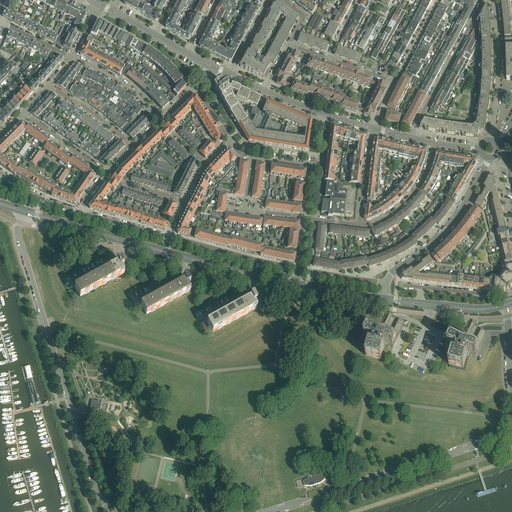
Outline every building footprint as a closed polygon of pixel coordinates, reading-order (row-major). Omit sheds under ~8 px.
[(47,0),(44,8),(43,9),(45,10),(47,6),(50,8),(53,0),(47,0)] [(53,0),(50,8),(49,9),(53,11),(59,1),(57,0),(53,0)] [(125,5),(131,8),(136,0),(134,0),(125,0),(124,3),(125,5)] [(134,0),(136,0),(131,8),(136,11),(140,3),(141,4),(142,0),(134,0)] [(154,2),(150,0),(149,0),(149,2),(155,5),(154,8),(161,11),(163,9),(162,9),(163,7),(164,7),(154,2)] [(181,0),(178,0),(177,3),(187,8),(189,4),(181,0)] [(225,0),(222,0),(220,3),(228,7),(229,5),(234,8),(236,5),(225,0)] [(306,11),(309,13),(314,4),(315,3),(315,2),(316,0),(313,0),(313,1),(313,2),(312,3),(310,2),(306,11)] [(424,2),(424,0),(417,0),(415,4),(420,7),(427,11),(430,5),(424,2)] [(449,9),(453,11),(458,0),(453,0),(451,5),(449,9)] [(458,0),(453,11),(456,13),(458,8),(462,0),(458,0)] [(462,0),(458,8),(456,13),(458,14),(459,10),(459,9),(460,9),(461,7),(462,8),(463,6),(464,4),(466,0),(462,0)] [(463,6),(469,9),(473,0),(467,0),(465,4),(464,4),(463,6)] [(473,0),(469,9),(472,11),(477,2),(474,0),(473,0)] [(59,1),(53,11),(58,13),(59,12),(63,3),(59,1)] [(371,5),(363,1),(361,5),(369,10),(370,8),(371,5)] [(199,5),(198,7),(205,11),(207,6),(198,2),(197,4),(199,5)] [(269,66),(270,64),(271,63),(273,64),(298,18),(287,12),(285,10),(285,9),(275,2),(269,12),(240,67),(244,70),(262,78),(263,78),(269,66)] [(340,4),(339,7),(341,8),(348,11),(351,5),(344,2),(344,3),(341,2),(340,4)] [(63,3),(59,12),(61,13),(61,15),(62,16),(63,14),(68,5),(65,4),(63,3)] [(136,11),(141,14),(145,6),(145,5),(143,3),(142,5),(141,4),(140,3),(136,11)] [(175,7),(184,11),(185,12),(186,10),(188,11),(189,9),(187,8),(177,3),(175,7)] [(218,8),(229,13),(231,9),(227,8),(228,7),(220,3),(218,8)] [(314,4),(309,13),(313,16),(313,15),(317,7),(318,5),(316,3),(315,3),(314,4)] [(62,16),(60,20),(62,21),(65,15),(68,16),(72,7),(68,5),(63,14),(62,16)] [(145,6),(141,14),(146,16),(150,8),(150,7),(148,5),(147,7),(145,6)] [(248,5),(246,9),(256,14),(259,11),(248,5)] [(438,9),(446,13),(455,18),(457,14),(448,9),(440,5),(438,9)] [(481,31),(491,30),(491,26),(490,26),(490,22),(489,22),(489,19),(487,5),(487,7),(486,7),(470,36),(479,40),(478,28),(480,25),(481,25),(481,31)] [(205,11),(198,7),(196,6),(195,8),(197,9),(195,12),(202,15),(205,11)] [(462,8),(461,11),(463,12),(463,13),(469,16),(472,11),(469,9),(463,6),(462,8)] [(72,7),(68,16),(70,18),(68,22),(70,23),(77,9),(72,7)] [(173,11),(182,16),(184,17),(185,15),(183,14),(184,11),(175,7),(173,11)] [(340,10),(339,12),(345,16),(348,11),(341,8),(339,7),(338,9),(340,10)] [(357,12),(366,17),(369,12),(360,7),(357,12)] [(395,15),(402,19),(405,13),(403,11),(395,7),(393,9),(397,11),(395,15)] [(415,7),(413,9),(418,12),(424,15),(427,11),(420,7),(419,9),(415,7)] [(150,19),(154,11),(155,9),(153,8),(152,10),(150,8),(146,16),(150,19)] [(229,13),(218,8),(216,13),(227,18),(229,13)] [(6,11),(2,17),(8,20),(13,11),(9,9),(8,11),(6,10),(6,11)] [(77,9),(70,23),(72,24),(74,19),(77,21),(81,11),(77,9)] [(246,14),(254,18),(256,14),(246,9),(245,10),(247,12),(246,14)] [(410,13),(422,20),(424,15),(418,12),(413,9),(412,9),(410,13)] [(436,13),(444,17),(446,13),(438,9),(436,13)] [(13,11),(8,20),(14,23),(17,17),(18,16),(19,14),(13,11)] [(77,21),(72,30),(78,32),(79,30),(80,28),(82,24),(86,16),(86,14),(84,13),(81,11),(77,21)] [(154,11),(150,19),(155,22),(157,21),(159,17),(159,16),(159,15),(160,15),(154,12),(155,11),(154,11)] [(336,17),(343,20),(345,16),(339,12),(336,11),(336,13),(334,16),(336,17)] [(459,15),(468,20),(469,16),(463,13),(463,12),(461,11),(459,15)] [(355,16),(364,21),(366,17),(357,12),(355,16)] [(214,17),(225,22),(227,18),(216,13),(214,17)] [(312,20),(308,27),(312,29),(319,15),(316,13),(314,16),(312,20)] [(422,20),(410,13),(410,14),(408,18),(413,21),(419,24),(422,20)] [(434,17),(442,21),(444,17),(436,13),(434,17)] [(242,21),(250,26),(252,22),(242,16),(238,14),(238,16),(244,19),(242,21)] [(254,18),(246,14),(245,15),(243,14),(242,16),(252,22),(254,18)] [(370,18),(379,23),(380,24),(382,19),(373,14),(370,18)] [(169,19),(178,24),(181,25),(182,23),(179,22),(177,21),(178,19),(171,15),(169,19)] [(391,21),(399,25),(402,19),(395,15),(394,17),(391,16),(390,18),(391,19),(392,20),(391,21)] [(459,15),(456,19),(459,21),(465,25),(468,20),(459,15)] [(17,17),(14,23),(20,26),(23,19),(19,17),(20,17),(18,16),(17,17)] [(200,21),(190,16),(189,18),(190,19),(189,21),(198,25),(200,21)] [(343,20),(336,17),(334,16),(333,18),(335,19),(334,22),(340,25),(343,20)] [(353,20),(362,25),(364,21),(355,16),(353,20)] [(214,17),(212,21),(219,25),(220,23),(224,24),(225,22),(214,17)] [(321,17),(313,31),(316,32),(323,18),(321,17)] [(440,25),(444,27),(448,30),(450,26),(442,21),(434,17),(432,21),(440,25)] [(370,18),(368,23),(378,28),(379,26),(377,25),(379,23),(370,18)] [(411,25),(417,28),(419,24),(413,21),(408,18),(405,23),(410,25),(411,25)] [(23,19),(20,26),(26,29),(29,21),(27,20),(27,21),(23,19)] [(29,21),(26,29),(29,30),(30,31),(32,31),(35,25),(36,22),(30,19),(29,21)] [(454,24),(463,29),(465,25),(459,21),(456,19),(454,24)] [(89,37),(94,40),(99,33),(103,23),(99,20),(97,21),(89,37)] [(234,22),(238,24),(248,29),(250,26),(242,21),(241,23),(235,20),(234,22)] [(362,25),(353,20),(350,25),(359,29),(362,31),(362,30),(360,28),(362,25)] [(198,25),(189,21),(188,23),(184,21),(184,23),(196,29),(198,25)] [(209,25),(217,29),(218,30),(218,29),(220,30),(222,27),(219,25),(212,21),(209,25)] [(385,26),(388,28),(395,31),(399,25),(391,21),(390,23),(387,22),(386,24),(385,26)] [(430,25),(441,30),(442,31),(444,27),(440,25),(432,21),(430,25)] [(329,27),(337,31),(340,26),(332,22),(329,27)] [(99,33),(103,35),(108,25),(103,23),(99,33)] [(174,27),(167,23),(165,26),(166,28),(173,32),(175,29),(176,28),(174,27)] [(185,29),(194,33),(196,29),(184,23),(183,25),(185,26),(186,27),(185,29)] [(365,27),(374,32),(375,29),(377,30),(378,28),(368,23),(365,27)] [(236,27),(238,29),(247,33),(248,29),(238,24),(236,27)] [(454,30),(461,33),(463,29),(454,24),(451,28),(453,29),(454,30)] [(35,25),(32,31),(33,32),(34,33),(37,34),(41,27),(39,26),(39,27),(35,25)] [(41,27),(37,34),(43,37),(46,31),(48,28),(42,25),(41,27)] [(103,35),(107,37),(113,28),(108,25),(103,35)] [(207,29),(215,33),(216,34),(217,32),(216,31),(217,29),(209,25),(207,29)] [(348,29),(357,34),(359,29),(350,25),(348,29)] [(408,29),(415,33),(417,28),(411,25),(410,25),(408,29)] [(428,29),(438,34),(441,30),(430,25),(428,29)] [(184,31),(184,32),(183,33),(192,37),(194,33),(185,29),(182,27),(181,29),(182,30),(184,31)] [(327,31),(335,35),(337,31),(329,27),(327,31)] [(374,32),(365,27),(363,31),(373,37),(374,35),(373,34),(374,32)] [(385,34),(392,38),(395,31),(388,28),(387,29),(383,27),(382,30),(386,32),(385,34)] [(415,33),(408,29),(408,30),(403,27),(402,29),(403,30),(401,32),(406,34),(412,38),(415,33)] [(68,28),(65,33),(67,34),(75,38),(78,32),(72,30),(68,28)] [(107,37),(112,40),(117,30),(113,28),(107,37)] [(173,32),(181,37),(183,32),(176,28),(175,29),(173,32)] [(453,29),(451,28),(449,33),(458,38),(461,33),(454,30),(453,29)] [(205,33),(213,38),(214,38),(215,36),(214,36),(215,33),(207,29),(205,33)] [(247,33),(238,29),(237,31),(235,30),(234,31),(244,37),(247,33)] [(357,34),(348,29),(345,35),(353,39),(354,36),(358,38),(359,35),(357,34)] [(426,33),(437,39),(439,35),(438,34),(428,29),(426,33)] [(117,30),(112,40),(116,42),(116,41),(121,33),(117,30)] [(482,41),(482,49),(492,49),(492,45),(491,45),(491,41),(490,38),(491,38),(491,34),(491,30),(481,31),(482,39),(482,41)] [(46,31),(43,37),(49,40),(53,33),(51,32),(50,33),(46,31)] [(235,34),(234,36),(242,41),(244,37),(234,31),(233,33),(235,34)] [(335,35),(327,31),(325,35),(333,40),(335,35)] [(363,31),(361,36),(369,40),(370,38),(372,39),(373,37),(363,31)] [(13,41),(16,35),(10,32),(6,39),(4,43),(7,45),(10,40),(13,41)] [(183,32),(181,37),(188,41),(190,40),(192,37),(183,33),(184,32),(183,32)] [(53,33),(49,40),(55,43),(58,37),(54,35),(55,34),(53,33)] [(118,45),(120,46),(126,35),(121,33),(116,41),(119,43),(118,45)] [(203,38),(208,40),(212,42),(213,40),(212,40),(213,38),(205,33),(203,38)] [(298,43),(302,44),(306,34),(301,33),(298,43)] [(424,37),(434,42),(435,43),(437,39),(426,33),(424,37)] [(458,38),(449,33),(447,37),(449,39),(455,42),(458,38)] [(67,34),(66,36),(68,37),(67,41),(72,44),(75,38),(67,34)] [(302,44),(307,46),(311,36),(306,34),(302,44)] [(381,40),(388,44),(392,38),(385,34),(384,36),(381,34),(380,37),(382,38),(381,40)] [(402,34),(399,38),(402,40),(409,43),(411,39),(412,38),(406,34),(405,36),(402,34)] [(16,35),(13,41),(16,43),(16,44),(14,47),(16,48),(18,45),(21,38),(16,35)] [(126,35),(120,46),(122,47),(123,45),(125,46),(130,38),(126,35)] [(353,39),(345,35),(343,39),(352,44),(352,43),(351,43),(353,39)] [(230,39),(240,44),(242,41),(234,36),(233,38),(231,37),(230,39)] [(307,46),(312,48),(315,38),(311,36),(307,46)] [(369,40),(361,36),(356,45),(359,47),(364,49),(366,47),(367,48),(369,44),(368,43),(369,40)] [(397,43),(397,44),(400,45),(406,48),(409,43),(402,40),(399,38),(397,37),(396,39),(401,42),(400,45),(397,43)] [(434,42),(424,37),(422,41),(432,46),(434,42)] [(447,37),(444,42),(453,47),(455,42),(449,39),(447,37)] [(467,43),(474,47),(475,44),(476,45),(476,44),(477,44),(479,41),(470,37),(469,38),(467,43)] [(27,40),(21,38),(18,45),(20,46),(20,45),(24,47),(27,40)] [(130,38),(125,46),(128,48),(127,50),(128,51),(134,40),(130,38)] [(208,40),(203,38),(199,45),(200,47),(204,49),(208,41),(208,40)] [(315,38),(312,48),(316,49),(320,39),(315,38)] [(230,44),(232,45),(238,48),(240,44),(230,39),(228,43),(230,44)] [(320,39),(316,49),(321,51),(325,41),(320,39)] [(27,40),(24,47),(23,50),(29,53),(33,43),(27,40)] [(66,43),(64,47),(65,48),(66,48),(67,49),(70,50),(72,44),(67,41),(66,40),(65,43),(66,43)] [(93,43),(88,40),(81,54),(81,56),(86,58),(89,49),(90,48),(93,43)] [(134,40),(128,51),(130,52),(131,50),(134,51),(139,43),(134,40)] [(377,41),(372,49),(383,55),(388,44),(381,40),(380,43),(377,41)] [(204,49),(209,52),(213,44),(208,41),(204,49)] [(209,52),(214,55),(218,47),(218,46),(219,44),(214,41),(213,44),(209,52)] [(325,41),(321,51),(326,53),(329,43),(325,41)] [(422,41),(420,45),(431,50),(431,51),(433,47),(432,46),(422,41)] [(445,47),(451,51),(453,47),(444,42),(442,46),(445,47)] [(39,46),(33,43),(29,53),(34,56),(35,55),(39,46)] [(139,43),(134,51),(136,53),(135,54),(137,55),(143,45),(139,43)] [(464,47),(474,52),(476,48),(474,47),(467,43),(464,47)] [(400,45),(397,44),(396,46),(393,45),(392,46),(395,48),(404,53),(406,48),(400,45)] [(147,47),(143,45),(137,55),(139,56),(140,55),(143,56),(147,48),(147,47)] [(238,48),(232,45),(228,51),(226,52),(218,47),(214,55),(228,62),(232,61),(238,48)] [(418,48),(429,54),(430,55),(432,51),(431,51),(431,50),(420,45),(418,48)] [(35,55),(40,58),(45,49),(39,46),(35,55)] [(335,56),(340,58),(344,47),(339,46),(335,56)] [(395,54),(401,57),(404,53),(395,48),(392,46),(390,51),(395,54)] [(439,50),(448,55),(451,51),(445,47),(442,46),(439,50)] [(474,52),(464,47),(462,52),(472,57),(474,52)] [(95,50),(90,48),(89,49),(86,58),(90,60),(95,50)] [(147,48),(143,56),(147,58),(152,51),(150,49),(149,50),(147,48)] [(418,48),(416,52),(427,58),(429,54),(418,48)] [(50,52),(45,49),(40,58),(42,59),(45,61),(46,59),(47,58),(50,52)] [(383,55),(372,49),(370,53),(369,53),(368,56),(372,58),(371,58),(379,62),(383,55)] [(482,67),(492,68),(492,63),(492,60),(491,60),(491,57),(492,57),(492,53),(492,49),(482,49),(482,57),(481,57),(481,59),(482,59),(482,67)] [(90,60),(94,62),(98,54),(99,52),(95,50),(90,60)] [(439,50),(437,55),(440,56),(446,59),(448,55),(439,50)] [(148,59),(151,61),(156,54),(153,52),(154,52),(152,51),(147,58),(148,59)] [(291,56),(297,61),(298,58),(301,59),(302,57),(298,56),(299,54),(292,51),(292,53),(291,54),(291,56)] [(387,56),(392,58),(399,62),(401,57),(395,54),(390,51),(387,56)] [(94,62),(99,64),(102,56),(104,54),(102,53),(99,52),(98,54),(94,62)] [(355,53),(352,52),(349,61),(354,63),(357,52),(356,52),(355,53)] [(357,52),(354,63),(358,64),(362,54),(357,52)] [(416,52),(414,56),(425,62),(430,65),(432,61),(430,60),(427,58),(416,52)] [(459,56),(469,61),(472,57),(462,52),(459,56)] [(99,64),(103,67),(108,57),(104,54),(102,56),(99,64)] [(156,54),(151,61),(152,62),(155,64),(161,57),(158,55),(156,54)] [(53,60),(59,64),(64,58),(60,57),(57,55),(55,58),(54,58),(52,59),(53,60)] [(286,61),(294,66),(297,61),(291,56),(289,55),(286,61)] [(435,59),(444,64),(446,59),(440,56),(437,55),(435,59)] [(412,61),(427,69),(430,65),(425,62),(414,56),(412,61)] [(459,56),(457,60),(467,66),(469,61),(459,56)] [(108,57),(103,67),(107,69),(112,59),(110,58),(108,57)] [(162,58),(161,57),(155,64),(156,65),(159,67),(164,60),(162,59),(162,58)] [(310,66),(314,68),(316,60),(310,58),(309,60),(306,58),(304,62),(303,61),(302,64),(305,65),(305,66),(309,67),(310,66)] [(59,64),(53,60),(51,63),(50,62),(50,63),(46,59),(45,61),(54,69),(59,64)] [(107,69),(111,71),(116,63),(117,61),(112,59),(107,69)] [(435,59),(432,64),(435,65),(442,68),(444,64),(435,59)] [(159,68),(162,70),(169,63),(167,62),(166,62),(164,60),(159,67),(159,68)] [(316,60),(314,68),(313,69),(319,71),(322,62),(316,60)] [(455,65),(464,70),(467,66),(457,60),(455,65)] [(3,66),(12,74),(16,70),(14,68),(14,67),(11,64),(11,65),(7,61),(3,66)] [(48,66),(45,69),(50,74),(54,69),(45,61),(44,63),(47,65),(47,66),(48,66)] [(111,71),(116,74),(121,64),(117,61),(116,63),(111,71)] [(286,61),(283,66),(292,71),(294,66),(286,61)] [(410,64),(418,69),(423,71),(425,72),(427,69),(412,61),(410,64)] [(319,71),(324,72),(327,64),(322,62),(319,71)] [(388,67),(393,70),(394,71),(397,66),(390,62),(388,67)] [(122,73),(126,77),(133,69),(132,69),(128,66),(129,65),(126,63),(125,66),(122,73)] [(163,71),(166,74),(172,68),(170,66),(170,65),(169,63),(162,70),(163,71)] [(81,74),(80,75),(82,77),(84,73),(86,69),(82,67),(75,64),(70,70),(78,74),(79,73),(81,74)] [(121,64),(116,74),(120,77),(122,73),(125,66),(121,64)] [(327,64),(324,72),(329,74),(332,66),(327,64)] [(408,68),(416,73),(418,69),(410,64),(408,68)] [(432,64),(430,68),(439,73),(442,68),(435,65),(432,64)] [(452,69),(462,74),(464,70),(455,65),(452,69)] [(12,74),(3,66),(0,68),(0,69),(8,77),(12,74)] [(292,71),(283,66),(280,72),(289,76),(290,73),(292,71)] [(332,66),(329,74),(335,76),(338,68),(332,66)] [(385,74),(391,76),(393,70),(385,67),(384,70),(386,71),(385,74)] [(482,78),(481,86),(491,87),(492,82),(491,82),(491,78),(491,76),(491,72),(492,72),(492,68),(482,67),(482,75),(481,75),(481,78),(482,78)] [(172,68),(166,74),(168,76),(169,77),(176,71),(174,69),(174,70),(172,68)] [(335,76),(340,78),(343,69),(338,68),(335,76)] [(416,73),(408,68),(406,72),(416,78),(418,74),(416,73)] [(430,68),(427,73),(430,74),(437,77),(439,73),(430,68)] [(8,77),(0,69),(0,77),(4,82),(8,77)] [(40,74),(46,79),(50,74),(45,69),(42,73),(41,72),(37,69),(36,70),(40,74)] [(126,77),(130,80),(137,72),(136,72),(133,69),(126,77)] [(343,69),(340,78),(346,80),(349,71),(343,69)] [(452,69),(450,74),(460,79),(462,74),(452,69)] [(40,74),(36,70),(35,72),(38,75),(39,76),(36,79),(41,84),(46,79),(40,74)] [(78,75),(78,74),(70,70),(67,73),(75,77),(75,76),(78,77),(79,77),(78,79),(80,80),(82,77),(80,75),(79,75),(78,75)] [(87,86),(91,88),(98,75),(94,73),(87,70),(83,77),(80,82),(84,85),(85,83),(86,83),(88,84),(87,86)] [(169,77),(173,81),(179,75),(177,73),(178,73),(176,71),(169,77)] [(349,71),(346,80),(351,82),(354,73),(349,71)] [(137,72),(130,80),(134,83),(141,75),(137,72)] [(277,78),(279,79),(286,83),(287,80),(289,76),(280,72),(277,78)] [(404,76),(412,81),(416,83),(418,79),(416,78),(406,72),(404,76)] [(67,73),(64,76),(71,80),(76,82),(77,84),(78,84),(80,80),(78,79),(77,79),(78,80),(77,81),(74,79),(75,77),(67,73)] [(360,75),(354,73),(351,82),(356,84),(360,75)] [(430,74),(427,73),(425,77),(434,82),(437,77),(430,74)] [(460,79),(450,74),(448,78),(457,83),(460,79)] [(98,75),(91,88),(94,90),(96,87),(93,86),(95,83),(97,85),(101,77),(98,75)] [(134,83),(138,86),(144,78),(141,75),(134,83)] [(179,75),(173,81),(175,83),(176,85),(183,79),(181,77),(181,78),(180,76),(179,75)] [(365,77),(360,75),(356,84),(360,85),(362,86),(365,77)] [(64,76),(62,79),(69,83),(72,85),(74,86),(74,85),(76,82),(71,80),(64,76)] [(404,76),(396,92),(404,97),(412,81),(404,76)] [(96,87),(94,90),(98,92),(105,79),(101,77),(97,85),(98,85),(97,88),(96,87)] [(371,79),(365,77),(362,86),(366,87),(370,89),(372,84),(373,84),(374,82),(370,81),(371,79)] [(426,83),(432,86),(434,82),(425,77),(423,81),(426,83)] [(138,86),(141,89),(148,81),(144,78),(138,86)] [(457,83),(448,78),(445,82),(455,88),(457,83)] [(31,83),(37,89),(41,84),(36,79),(33,82),(31,83)] [(70,88),(72,89),(74,86),(72,85),(69,83),(62,79),(59,82),(67,86),(70,88)] [(107,99),(110,101),(111,99),(112,97),(114,95),(119,88),(115,85),(108,81),(105,79),(98,92),(99,93),(102,87),(104,88),(103,89),(104,89),(101,94),(104,97),(105,95),(106,96),(109,92),(110,93),(111,93),(107,99)] [(183,79),(176,85),(177,86),(175,87),(174,87),(173,88),(174,89),(171,92),(172,93),(176,97),(188,85),(185,82),(184,83),(182,80),(183,79)] [(241,124),(248,120),(249,119),(246,115),(248,114),(246,112),(245,113),(239,104),(240,103),(242,104),(244,105),(245,105),(246,105),(247,107),(249,108),(250,107),(251,108),(252,109),(254,110),(256,109),(260,98),(231,86),(231,88),(228,87),(226,84),(223,83),(224,82),(218,79),(214,82),(215,84),(213,86),(238,126),(241,124)] [(291,90),(297,92),(300,84),(297,83),(297,82),(292,80),(290,84),(289,86),(292,87),(291,90)] [(148,81),(141,89),(145,92),(152,85),(148,81)] [(426,83),(423,81),(422,83),(424,85),(423,87),(429,91),(432,86),(426,83)] [(68,92),(70,93),(72,89),(70,88),(67,86),(59,82),(57,85),(68,92)] [(74,85),(74,86),(72,89),(70,93),(74,95),(76,90),(79,86),(77,85),(77,84),(76,82),(74,85)] [(377,86),(377,88),(381,90),(384,89),(385,87),(385,86),(385,85),(386,84),(378,82),(378,84),(374,82),(373,84),(374,85),(377,86)] [(445,82),(443,87),(453,92),(455,88),(445,82)] [(29,97),(19,88),(15,83),(11,87),(19,94),(26,101),(29,97)] [(30,86),(27,89),(33,93),(37,89),(31,83),(30,85),(30,86)] [(300,83),(300,84),(297,92),(300,93),(302,94),(305,86),(306,85),(300,83)] [(76,90),(74,95),(77,97),(84,86),(82,84),(80,87),(79,86),(76,90)] [(308,93),(314,95),(317,87),(314,86),(314,85),(312,84),(311,87),(308,93)] [(19,88),(29,97),(33,93),(27,89),(24,85),(22,87),(21,86),(19,88)] [(145,92),(148,96),(156,88),(152,85),(145,92)] [(87,88),(84,86),(77,97),(80,99),(87,88)] [(305,86),(302,94),(305,95),(307,96),(308,93),(311,87),(309,86),(308,87),(305,86)] [(317,86),(317,87),(314,95),(319,97),(322,89),(323,88),(317,86)] [(491,87),(481,86),(481,94),(480,94),(479,96),(481,96),(480,104),(489,105),(490,101),(489,101),(490,97),(489,97),(489,94),(490,94),(490,93),(490,91),(491,91),(491,87)] [(419,88),(417,91),(427,96),(429,91),(423,87),(422,90),(419,88)] [(440,91),(450,96),(453,92),(443,87),(440,91)] [(80,99),(84,101),(88,94),(90,89),(87,88),(80,99)] [(111,99),(110,101),(113,103),(122,91),(119,88),(114,95),(115,96),(113,99),(112,100),(111,99)] [(148,96),(152,99),(159,92),(156,88),(148,96)] [(381,90),(377,88),(374,92),(382,96),(386,90),(384,89),(381,90)] [(319,97),(325,99),(328,90),(326,89),(325,90),(322,89),(319,97)] [(84,101),(87,103),(94,92),(92,90),(89,95),(88,94),(84,101)] [(325,99),(330,101),(333,93),(330,92),(330,91),(328,90),(325,99)] [(113,103),(116,105),(117,103),(116,101),(118,99),(120,100),(126,93),(122,91),(113,103)] [(415,95),(424,100),(427,96),(417,91),(415,95)] [(438,96),(448,101),(450,96),(440,91),(438,96)] [(47,95),(53,101),(55,99),(59,101),(60,98),(50,92),(47,95)] [(87,103),(90,105),(98,94),(94,92),(87,103)] [(152,99),(155,102),(163,95),(162,95),(159,92),(152,99)] [(335,103),(338,95),(339,94),(333,92),(333,93),(330,101),(335,103)] [(372,97),(380,102),(382,96),(374,92),(373,95),(372,97)] [(404,97),(396,92),(388,107),(397,112),(404,97)] [(14,93),(12,95),(22,104),(26,101),(19,94),(17,96),(14,93)] [(118,102),(117,103),(116,105),(119,108),(129,96),(126,93),(120,100),(121,101),(119,103),(118,102)] [(338,95),(335,103),(340,104),(343,98),(345,93),(343,93),(341,96),(338,95)] [(90,105),(94,108),(101,96),(98,94),(90,105)] [(14,100),(12,102),(19,108),(22,104),(12,95),(11,97),(14,100)] [(47,95),(44,99),(52,106),(53,105),(51,103),(53,101),(47,95)] [(155,102),(158,106),(166,99),(163,95),(155,102)] [(415,97),(413,99),(422,104),(424,100),(415,95),(414,96),(415,97)] [(94,108),(97,110),(105,99),(101,96),(94,108)] [(119,108),(122,110),(122,109),(121,108),(124,104),(126,105),(132,98),(129,96),(119,108)] [(194,104),(199,100),(196,96),(194,96),(184,105),(189,109),(191,108),(190,107),(192,106),(194,104)] [(436,100),(442,104),(445,105),(447,103),(449,104),(450,102),(448,101),(438,96),(436,100)] [(371,99),(369,102),(377,106),(380,102),(372,97),(371,99)] [(122,109),(122,110),(125,113),(135,101),(132,98),(126,105),(127,106),(125,108),(124,110),(122,109)] [(345,99),(343,98),(340,104),(339,107),(345,109),(348,101),(349,100),(345,99)] [(44,99),(41,102),(47,107),(48,106),(50,108),(52,106),(44,99)] [(97,110),(100,112),(109,101),(105,99),(97,110)] [(166,99),(158,106),(162,110),(169,103),(166,99)] [(411,102),(420,107),(422,104),(413,99),(412,101),(411,102)] [(58,111),(59,112),(61,109),(65,102),(61,100),(56,107),(60,108),(58,111)] [(194,106),(196,110),(202,106),(199,100),(194,104),(192,106),(193,107),(194,106)] [(345,109),(351,111),(354,103),(354,102),(349,100),(348,101),(345,109)] [(433,104),(444,110),(445,108),(443,107),(444,105),(442,104),(436,100),(433,104)] [(7,101),(6,102),(15,111),(19,108),(12,102),(10,104),(7,101)] [(104,115),(109,108),(112,104),(109,101),(100,112),(103,114),(104,115)] [(138,103),(135,101),(125,113),(128,115),(129,113),(128,112),(131,109),(132,110),(138,103)] [(15,111),(6,102),(4,104),(7,107),(5,109),(12,115),(15,111)] [(38,105),(46,113),(47,111),(45,109),(47,107),(41,102),(38,105)] [(65,111),(69,105),(65,102),(61,109),(59,112),(60,112),(62,110),(65,111)] [(273,146),(283,147),(292,149),(302,150),(307,151),(312,121),(312,120),(307,119),(298,115),(290,111),(289,111),(280,107),(272,104),(267,102),(265,105),(262,112),(266,113),(265,115),(277,120),(278,118),(283,121),(283,122),(295,127),(295,126),(304,129),(303,137),(256,130),(250,120),(249,121),(248,120),(241,124),(238,126),(248,142),(254,143),(264,144),(273,146)] [(362,111),(362,109),(361,109),(361,108),(358,107),(359,104),(357,103),(354,102),(354,103),(351,111),(356,113),(357,110),(360,111),(362,111)] [(371,109),(373,112),(374,113),(377,106),(369,102),(367,107),(371,109)] [(409,106),(418,111),(420,107),(411,102),(410,104),(409,106)] [(128,115),(131,118),(141,106),(138,103),(132,110),(129,113),(128,115)] [(104,115),(106,117),(115,106),(113,104),(109,108),(104,115)] [(444,110),(433,104),(431,109),(429,113),(434,114),(436,111),(438,112),(438,111),(442,113),(444,110)] [(489,105),(480,104),(479,112),(477,112),(477,114),(478,114),(477,122),(487,124),(487,120),(487,116),(487,113),(488,113),(488,110),(489,110),(489,105)] [(38,105),(34,109),(40,114),(42,113),(44,115),(46,113),(38,105)] [(184,105),(180,109),(185,115),(186,116),(188,114),(187,113),(190,110),(189,109),(184,105)] [(115,106),(106,117),(110,120),(115,113),(114,112),(117,108),(115,106)] [(141,106),(131,118),(132,119),(135,118),(138,116),(138,115),(140,113),(143,109),(141,106)] [(202,106),(196,110),(194,111),(196,113),(197,112),(199,115),(206,111),(202,106)] [(409,106),(407,110),(416,115),(418,111),(409,106)] [(0,108),(0,107),(0,110),(8,119),(12,115),(5,109),(3,111),(0,108)] [(69,113),(67,116),(68,117),(69,114),(72,116),(76,109),(73,107),(69,113)] [(362,109),(362,111),(364,112),(364,114),(370,117),(373,112),(371,109),(367,107),(366,110),(362,109)] [(73,120),(74,121),(81,111),(77,108),(77,109),(76,109),(72,116),(75,118),(73,120)] [(40,114),(34,109),(30,113),(40,120),(42,118),(39,116),(40,114)] [(140,113),(150,122),(153,119),(147,113),(143,109),(140,113)] [(175,114),(181,119),(181,120),(183,118),(182,118),(185,115),(180,109),(175,114)] [(8,119),(0,110),(0,118),(4,123),(8,119)] [(110,120),(112,122),(121,112),(120,110),(118,113),(116,114),(115,113),(110,120)] [(407,115),(414,119),(416,115),(407,110),(406,112),(405,114),(407,115)] [(81,111),(74,121),(75,121),(77,119),(80,121),(85,114),(81,111)] [(199,115),(202,120),(209,116),(206,111),(199,115)] [(112,122),(116,125),(121,118),(120,117),(120,116),(122,117),(124,114),(121,112),(112,122)] [(386,121),(392,123),(395,113),(389,112),(388,113),(386,121)] [(140,113),(138,115),(138,116),(147,125),(150,122),(140,113)] [(395,113),(392,123),(399,124),(401,115),(395,113)] [(89,117),(85,114),(80,121),(83,123),(81,126),(82,126),(89,117)] [(173,121),(177,125),(179,123),(178,122),(181,119),(175,114),(171,118),(173,120),(173,121)] [(46,123),(50,126),(55,120),(51,118),(53,115),(52,115),(49,119),(46,123)] [(135,118),(144,128),(147,125),(138,116),(135,118)] [(212,120),(209,116),(202,120),(203,122),(202,123),(204,125),(212,120)] [(89,117),(82,126),(83,127),(85,125),(88,127),(93,119),(89,117)] [(121,118),(116,125),(119,127),(126,118),(124,117),(124,118),(122,119),(121,118)] [(126,118),(119,127),(122,130),(127,123),(126,122),(129,118),(128,117),(126,118)] [(135,118),(132,119),(131,120),(141,130),(144,128),(135,118)] [(412,123),(403,118),(402,120),(401,122),(408,126),(410,127),(412,123)] [(55,120),(50,126),(54,129),(60,120),(59,119),(57,122),(55,120)] [(89,131),(90,132),(96,122),(93,119),(88,127),(90,129),(89,131)] [(60,120),(54,129),(57,131),(62,125),(59,123),(61,121),(60,120)] [(128,124),(138,133),(141,130),(131,120),(128,124)] [(206,127),(208,130),(215,125),(212,120),(204,125),(205,127),(206,127)] [(428,131),(433,132),(434,122),(427,120),(426,121),(425,120),(420,128),(425,129),(424,131),(428,131)] [(160,134),(165,139),(167,138),(170,140),(171,138),(169,136),(172,133),(173,132),(175,130),(177,132),(179,131),(177,128),(179,126),(177,125),(173,121),(172,121),(168,125),(168,126),(166,127),(165,128),(160,133),(160,134)] [(25,132),(27,128),(22,122),(18,126),(24,133),(25,133),(25,132)] [(96,122),(90,132),(91,132),(92,130),(95,132),(100,125),(96,122)] [(434,122),(433,132),(437,132),(437,133),(440,134),(441,131),(443,132),(443,134),(447,135),(447,134),(451,135),(453,125),(445,124),(445,122),(442,122),(442,123),(434,122)] [(487,124),(477,122),(476,126),(474,127),(471,127),(470,137),(474,137),(474,138),(478,138),(479,134),(479,133),(478,132),(480,131),(486,132),(486,129),(487,124)] [(128,124),(126,127),(136,136),(138,133),(128,124)] [(30,136),(35,129),(29,125),(27,128),(25,132),(25,133),(26,134),(27,133),(30,135),(30,136)] [(61,135),(65,138),(70,130),(67,128),(68,126),(68,125),(64,131),(61,135)] [(210,133),(211,135),(218,130),(215,125),(208,130),(210,133)] [(470,137),(471,127),(463,126),(463,125),(461,125),(460,126),(453,125),(451,135),(456,135),(456,136),(459,136),(459,134),(462,134),(462,137),(465,137),(466,136),(470,137)] [(13,131),(18,136),(21,134),(22,134),(24,133),(18,126),(13,131)] [(331,127),(329,141),(335,141),(335,138),(338,128),(333,126),(331,127)] [(136,136),(126,127),(122,130),(133,139),(136,136)] [(178,133),(182,137),(189,129),(187,127),(185,130),(183,128),(178,133)] [(100,133),(97,137),(97,138),(99,135),(102,138),(106,131),(103,128),(100,133)] [(32,137),(36,139),(41,133),(35,129),(30,136),(32,137)] [(182,137),(185,140),(190,135),(188,133),(191,130),(189,129),(182,137)] [(70,130),(65,138),(68,140),(75,131),(74,130),(72,132),(70,130)] [(214,139),(221,135),(218,130),(211,135),(213,137),(212,138),(213,140),(214,139)] [(9,135),(14,141),(17,138),(17,139),(19,137),(18,136),(13,131),(9,135)] [(68,140),(72,143),(77,136),(74,134),(76,131),(75,131),(68,140)] [(103,142),(104,143),(105,140),(110,134),(106,131),(102,138),(104,140),(103,142)] [(158,131),(154,135),(160,141),(162,139),(164,141),(166,140),(165,139),(160,134),(159,133),(158,131)] [(349,144),(353,146),(357,134),(352,132),(349,143),(349,144)] [(41,133),(36,139),(39,141),(38,142),(40,143),(41,142),(45,136),(41,133)] [(72,143),(76,146),(85,134),(83,133),(80,138),(77,136),(72,143)] [(85,134),(76,146),(80,148),(80,147),(85,141),(82,139),(85,134)] [(105,140),(104,143),(104,144),(106,141),(109,144),(114,138),(110,134),(105,140)] [(190,135),(185,140),(189,144),(194,138),(190,134),(190,135)] [(353,146),(358,147),(362,135),(357,134),(353,146)] [(14,141),(9,135),(4,139),(9,145),(12,142),(13,143),(14,142),(14,141)] [(154,135),(150,138),(156,144),(160,141),(154,135)] [(215,141),(216,143),(219,143),(223,141),(223,138),(221,135),(214,139),(215,141)] [(357,153),(363,154),(364,144),(366,138),(365,136),(362,135),(358,147),(357,153)] [(51,140),(45,136),(41,142),(44,145),(43,146),(45,147),(49,142),(51,140)] [(194,138),(189,144),(192,147),(200,139),(198,137),(196,140),(194,138)] [(116,144),(121,150),(125,146),(115,138),(114,140),(117,143),(116,144)] [(150,138),(147,142),(155,150),(157,149),(154,146),(156,144),(150,138)] [(4,139),(0,143),(0,145),(5,150),(5,151),(7,149),(6,148),(9,145),(4,139)] [(168,149),(169,150),(176,143),(173,139),(168,144),(170,146),(168,149)] [(200,139),(192,147),(196,150),(199,146),(201,148),(205,144),(203,142),(201,145),(199,143),(201,140),(200,139)] [(372,159),(383,161),(387,161),(388,159),(383,158),(384,153),(387,142),(377,139),(376,140),(374,146),(373,150),(372,159)] [(85,141),(80,147),(84,150),(91,141),(89,140),(88,143),(85,141)] [(84,150),(88,153),(93,146),(89,144),(91,142),(91,141),(84,150)] [(206,145),(212,151),(215,147),(214,146),(216,143),(215,141),(214,142),(212,141),(210,142),(209,141),(206,145)] [(329,141),(328,148),(337,149),(338,146),(334,145),(335,141),(329,141)] [(50,152),(54,146),(51,144),(49,142),(45,147),(44,150),(46,151),(45,151),(49,154),(50,152)] [(147,142),(142,146),(148,152),(151,150),(153,152),(155,150),(147,142)] [(176,143),(169,150),(171,152),(173,149),(175,151),(179,146),(176,143)] [(110,145),(118,153),(121,150),(116,144),(114,146),(112,144),(110,145)] [(111,149),(109,151),(115,156),(118,153),(110,145),(108,147),(111,149)] [(212,151),(206,145),(202,149),(208,155),(212,151)] [(50,152),(49,154),(47,155),(49,157),(51,154),(54,157),(59,150),(59,149),(58,149),(56,147),(54,146),(50,152)] [(93,146),(88,153),(92,155),(98,147),(97,146),(95,148),(93,146)] [(142,146),(138,150),(146,159),(148,157),(146,155),(148,152),(142,146)] [(179,146),(175,151),(174,151),(178,155),(178,154),(183,149),(179,146)] [(98,147),(92,155),(96,158),(100,152),(97,150),(99,147),(98,147)] [(404,158),(409,159),(412,148),(407,147),(404,158)] [(33,156),(39,160),(43,154),(37,149),(37,150),(35,148),(34,149),(36,151),(33,156)] [(178,159),(180,160),(187,153),(183,149),(178,154),(181,156),(178,159)] [(208,155),(202,149),(200,151),(198,149),(197,151),(199,153),(205,158),(208,155)] [(232,160),(230,161),(231,163),(236,159),(230,150),(228,149),(224,152),(229,156),(232,160)] [(59,150),(54,157),(56,158),(60,161),(59,163),(61,165),(62,162),(67,155),(65,154),(63,152),(62,152),(61,151),(59,150)] [(105,150),(103,152),(111,160),(115,156),(109,151),(107,153),(105,150)] [(138,150),(134,154),(140,160),(143,158),(145,160),(146,159),(138,150)] [(416,169),(421,171),(423,166),(427,152),(426,151),(423,150),(422,150),(419,161),(416,169)] [(162,153),(175,166),(176,165),(162,151),(145,167),(146,169),(147,168),(149,166),(150,165),(162,153)] [(102,157),(108,163),(111,160),(103,152),(102,154),(104,156),(102,157)] [(229,156),(224,152),(220,157),(226,162),(228,159),(230,161),(232,160),(229,156)] [(162,153),(150,165),(153,166),(162,157),(173,168),(175,166),(162,153)] [(187,153),(180,160),(181,161),(184,159),(185,161),(190,156),(187,153)] [(440,165),(442,154),(439,153),(437,154),(436,158),(435,163),(433,169),(439,171),(440,168),(440,165)] [(130,158),(138,167),(140,165),(137,163),(140,160),(134,154),(130,158)] [(67,155),(62,162),(65,165),(67,166),(69,164),(72,159),(70,157),(67,155)] [(39,160),(33,156),(29,161),(27,160),(26,161),(35,167),(39,160)] [(72,159),(69,164),(71,165),(72,164),(75,166),(79,160),(74,156),(72,159)] [(108,163),(102,157),(101,159),(97,157),(96,159),(105,166),(108,163)] [(189,164),(196,168),(199,164),(193,159),(191,157),(189,158),(192,161),(189,164)] [(216,161),(221,167),(224,164),(225,165),(227,163),(226,162),(220,157),(216,161)] [(1,166),(10,172),(14,165),(8,160),(8,159),(6,158),(5,159),(1,166)] [(138,167),(130,158),(126,162),(132,168),(134,166),(136,169),(138,167)] [(471,162),(470,164),(469,166),(474,169),(478,161),(477,159),(474,158),(473,162),(472,162),(471,162)] [(79,160),(75,166),(74,167),(76,169),(77,168),(80,170),(85,164),(79,160)] [(221,167),(216,161),(212,165),(218,171),(220,169),(221,170),(223,168),(221,167)] [(239,168),(247,169),(247,170),(249,162),(240,161),(237,161),(236,163),(234,165),(233,164),(232,165),(233,166),(233,167),(234,167),(239,168)] [(123,165),(129,171),(132,168),(126,162),(123,165)] [(256,171),(264,172),(265,164),(256,163),(255,171),(256,171)] [(82,171),(85,174),(88,170),(90,168),(90,167),(85,164),(80,170),(80,171),(81,172),(82,171)] [(187,171),(193,174),(196,168),(189,164),(188,166),(189,167),(187,171)] [(16,174),(20,167),(18,166),(17,167),(14,165),(10,172),(15,175),(16,174)] [(118,170),(125,175),(129,171),(123,165),(118,170)] [(208,170),(214,176),(216,173),(217,174),(216,173),(218,171),(212,165),(208,170)] [(274,175),(276,176),(278,166),(267,165),(267,170),(271,170),(270,174),(274,174),(274,175)] [(16,174),(23,178),(27,170),(20,166),(20,167),(16,174)] [(149,166),(147,168),(146,170),(171,177),(173,173),(149,166)] [(407,167),(406,169),(419,176),(421,171),(416,169),(411,166),(410,169),(407,167)] [(465,173),(470,176),(474,169),(469,166),(465,173)] [(59,174),(65,179),(69,174),(71,175),(71,174),(70,173),(63,168),(59,174)] [(407,175),(416,181),(419,176),(406,169),(405,171),(408,173),(407,175)] [(431,173),(441,177),(443,172),(439,171),(433,169),(431,173)] [(23,178),(28,181),(33,173),(27,170),(23,178)] [(85,174),(86,175),(93,179),(96,175),(88,170),(85,174)] [(125,175),(118,170),(114,176),(113,178),(112,180),(108,186),(115,190),(116,188),(119,190),(120,188),(117,187),(120,183),(121,181),(122,179),(125,181),(127,179),(124,177),(126,175),(125,175)] [(183,179),(189,182),(190,180),(193,174),(187,171),(186,170),(185,173),(186,173),(183,179)] [(208,170),(204,174),(211,180),(213,179),(212,178),(214,176),(208,170)] [(28,181),(34,184),(38,176),(33,173),(28,181)] [(429,178),(439,182),(444,185),(447,180),(444,179),(443,182),(440,181),(439,181),(441,177),(431,173),(431,174),(429,178)] [(65,179),(59,174),(54,180),(63,186),(64,185),(62,184),(65,179)] [(200,181),(207,185),(209,182),(210,182),(211,180),(204,174),(200,181)] [(401,174),(400,176),(413,185),(416,181),(407,175),(406,177),(401,174)] [(83,180),(90,185),(93,179),(86,175),(84,177),(85,177),(83,180)] [(402,183),(410,189),(413,185),(400,176),(398,175),(397,176),(400,178),(403,181),(402,183)] [(490,201),(497,232),(506,229),(494,175),(490,175),(484,187),(485,188),(475,206),(483,210),(485,207),(484,206),(485,204),(484,204),(489,194),(490,194),(491,194),(492,194),(493,201),(490,201)] [(34,184),(40,187),(44,180),(38,176),(34,184)] [(455,177),(454,179),(465,185),(467,180),(461,177),(460,176),(458,178),(455,177)] [(429,178),(427,182),(436,187),(439,182),(429,178)] [(189,182),(183,179),(181,182),(180,182),(179,184),(180,185),(186,188),(189,182)] [(456,182),(455,185),(463,189),(465,185),(454,179),(453,181),(456,182)] [(40,187),(45,190),(49,183),(44,180),(40,187)] [(82,182),(80,185),(86,190),(90,185),(83,180),(82,180),(81,182),(82,182)] [(207,185),(200,181),(198,187),(204,191),(206,187),(208,188),(209,186),(207,185)] [(328,216),(332,217),(332,215),(344,217),(345,202),(345,199),(346,199),(347,191),(342,190),(342,188),(342,187),(341,187),(340,187),(340,184),(326,182),(325,197),(330,198),(330,201),(323,200),(322,201),(321,212),(321,213),(328,214),(328,216)] [(397,182),(396,184),(407,194),(410,189),(402,183),(400,185),(397,182)] [(427,182),(424,187),(433,192),(436,187),(427,182)] [(45,190),(52,194),(54,189),(55,187),(56,186),(49,183),(45,190)] [(105,184),(102,188),(109,193),(110,190),(113,192),(115,190),(108,186),(105,184)] [(396,190),(403,198),(407,194),(396,184),(394,185),(397,188),(396,190)] [(76,191),(82,195),(86,190),(80,185),(77,189),(76,188),(75,190),(76,191)] [(176,190),(177,190),(183,194),(186,188),(180,185),(178,188),(177,188),(176,190)] [(449,187),(460,193),(463,189),(455,185),(454,187),(451,185),(449,187)] [(168,186),(166,193),(173,195),(181,199),(183,194),(177,190),(175,193),(173,192),(174,190),(172,189),(173,187),(168,186)] [(54,189),(52,194),(52,196),(62,200),(65,192),(57,189),(57,188),(55,187),(54,189)] [(195,192),(202,196),(203,193),(205,194),(206,191),(204,191),(198,187),(195,192)] [(433,192),(424,187),(422,191),(431,197),(432,194),(435,195),(434,197),(436,199),(438,195),(433,192)] [(452,191),(450,193),(458,198),(460,193),(449,187),(448,189),(452,191)] [(99,192),(106,197),(109,193),(102,188),(99,192)] [(126,197),(128,190),(123,189),(121,199),(120,201),(122,202),(124,196),(126,197)] [(403,198),(396,190),(392,193),(400,201),(403,198)] [(72,194),(72,196),(79,200),(82,195),(76,191),(73,194),(72,194)] [(132,191),(129,203),(131,204),(132,199),(135,200),(137,193),(132,191)] [(62,200),(68,202),(70,195),(71,193),(68,192),(68,193),(65,192),(62,200)] [(99,192),(92,202),(95,205),(98,203),(100,201),(100,202),(102,200),(103,201),(106,197),(99,192)] [(202,196),(195,192),(192,199),(199,202),(200,199),(202,199),(203,197),(202,196)] [(417,197),(423,202),(427,197),(421,192),(417,197)] [(392,193),(389,196),(396,205),(400,201),(392,193)] [(458,198),(450,193),(449,195),(446,193),(445,195),(456,202),(458,198)] [(70,195),(68,202),(74,204),(76,203),(79,200),(72,196),(70,195)] [(382,202),(388,211),(392,208),(385,199),(383,196),(382,197),(384,200),(382,202)] [(385,199),(392,208),(396,205),(389,196),(385,199)] [(414,200),(413,202),(419,207),(423,202),(417,197),(414,200)] [(189,204),(197,207),(198,205),(199,205),(200,203),(199,202),(192,199),(189,204)] [(433,220),(437,224),(439,225),(443,220),(446,217),(449,212),(455,203),(449,199),(442,210),(433,220)] [(168,207),(175,210),(177,206),(170,202),(169,202),(166,201),(165,203),(169,205),(168,207)] [(95,205),(92,202),(89,207),(89,209),(90,209),(96,211),(98,203),(95,205)] [(388,211),(382,202),(378,204),(383,214),(388,211)] [(409,206),(414,212),(419,207),(413,202),(411,204),(409,206)] [(105,205),(98,203),(96,211),(103,212),(105,205)] [(105,205),(103,212),(110,214),(112,206),(105,204),(105,205)] [(186,209),(194,213),(195,210),(196,211),(196,210),(195,210),(197,207),(189,204),(186,209)] [(293,204),(292,212),(292,213),(300,214),(300,213),(300,212),(301,205),(293,204)] [(374,207),(379,216),(383,214),(378,204),(374,207)] [(115,215),(118,208),(112,206),(110,214),(115,216),(115,215)] [(404,211),(409,217),(414,212),(409,206),(406,209),(404,211)] [(118,208),(115,215),(122,217),(124,210),(120,208),(120,207),(118,207),(118,208)] [(165,212),(172,215),(175,210),(168,207),(165,212)] [(432,256),(437,263),(441,261),(447,256),(450,254),(456,248),(461,243),(465,238),(469,233),(472,228),(476,224),(479,219),(481,216),(480,216),(482,213),(474,208),(472,211),(469,215),(467,218),(463,223),(462,225),(460,228),(454,234),(450,239),(446,243),(441,248),(438,250),(434,254),(435,254),(432,256)] [(124,209),(124,210),(122,217),(128,219),(131,211),(124,209)] [(194,213),(186,209),(184,214),(191,218),(192,218),(194,216),(192,215),(194,213)] [(137,213),(131,211),(128,219),(135,221),(137,213)] [(402,213),(399,215),(404,221),(409,217),(404,211),(402,213)] [(141,223),(143,215),(144,214),(141,213),(138,212),(137,213),(135,221),(141,222),(140,223),(141,223)] [(172,215),(165,212),(163,216),(170,220),(172,215)] [(181,219),(188,223),(190,224),(191,222),(189,221),(191,218),(184,214),(181,219)] [(404,221),(399,215),(396,217),(394,218),(399,225),(404,221)] [(146,225),(154,227),(156,220),(156,219),(148,217),(146,225)] [(389,222),(393,228),(399,225),(394,218),(392,220),(389,222)] [(178,226),(185,229),(187,229),(188,227),(186,227),(188,223),(181,219),(178,226)] [(437,224),(433,220),(432,219),(423,228),(413,237),(414,238),(417,242),(420,240),(422,239),(421,239),(426,236),(430,232),(433,228),(435,226),(437,224)] [(160,221),(156,220),(154,227),(160,229),(162,221),(160,220),(160,221)] [(291,221),(291,229),(298,230),(299,222),(291,221)] [(386,224),(383,225),(387,232),(392,229),(393,228),(389,222),(386,224)] [(378,228),(381,235),(383,234),(387,232),(383,225),(381,226),(378,228)] [(177,234),(183,235),(185,229),(178,226),(176,232),(177,234)] [(381,235),(378,228),(372,230),(375,237),(381,235)] [(185,229),(183,235),(189,237),(191,230),(187,229),(185,229)] [(506,229),(497,232),(496,232),(497,237),(508,235),(506,229)] [(200,240),(205,242),(208,233),(202,231),(200,240)] [(456,262),(458,265),(461,263),(464,260),(467,258),(470,255),(473,252),(475,249),(478,246),(480,243),(482,240),(484,236),(486,233),(483,232),(481,235),(479,238),(477,242),(475,245),(473,247),(471,250),(469,253),(466,255),(463,258),(460,260),(456,262)] [(235,238),(233,247),(239,249),(241,240),(235,238)] [(368,263),(368,266),(369,268),(380,264),(384,263),(392,259),(397,257),(404,253),(405,253),(409,250),(413,247),(415,246),(418,244),(417,242),(414,238),(403,245),(392,252),(380,256),(368,260),(368,263)] [(324,244),(317,244),(316,251),(323,252),(324,247),(325,244),(324,244)] [(511,255),(502,258),(503,263),(511,261),(511,255)] [(402,280),(457,285),(458,276),(427,273),(427,276),(420,275),(420,274),(420,273),(429,266),(429,267),(431,266),(432,268),(435,265),(430,257),(413,269),(412,268),(401,276),(402,280)] [(341,264),(341,270),(352,269),(358,268),(368,266),(368,263),(368,260),(367,258),(354,261),(341,262),(341,264)] [(341,270),(341,264),(315,259),(314,267),(317,267),(317,268),(319,268),(324,269),(329,270),(341,272),(341,270)] [(75,287),(80,297),(124,273),(123,271),(130,267),(129,267),(127,263),(123,264),(121,260),(118,262),(119,264),(75,287)] [(511,285),(511,266),(504,268),(505,273),(504,273),(504,274),(503,274),(502,275),(501,276),(501,277),(500,278),(495,277),(495,278),(494,289),(507,291),(511,285)] [(193,281),(189,282),(187,278),(184,280),(185,281),(141,305),(146,315),(191,291),(189,289),(192,287),(196,285),(193,281)] [(259,298),(255,299),(253,295),(250,297),(251,299),(207,323),(212,333),(257,308),(255,306),(258,305),(262,303),(262,302),(259,298)] [(364,335),(365,336),(365,335),(374,340),(373,344),(369,343),(366,356),(380,360),(381,360),(384,347),(385,343),(393,347),(405,323),(399,320),(391,337),(384,333),(393,314),(390,312),(380,334),(375,331),(368,328),(364,335)] [(473,345),(466,342),(475,322),(474,322),(472,321),(463,342),(460,341),(450,336),(447,344),(448,344),(457,348),(456,352),(452,351),(448,365),(449,365),(463,369),(467,355),(468,352),(475,355),(476,355),(487,332),(481,329),(473,345)] [(186,328),(182,330),(184,333),(196,326),(193,322),(189,324),(185,326),(186,328)] [(28,384),(33,404),(39,402),(33,383),(28,384)] [(102,402),(102,403),(92,401),(90,409),(100,412),(100,411),(106,412),(108,404),(103,403),(103,402),(102,402)] [(305,487),(310,487),(321,484),(326,480),(324,475),(320,476),(320,475),(319,476),(317,472),(307,475),(308,479),(307,480),(303,482),(305,486),(305,487)]
